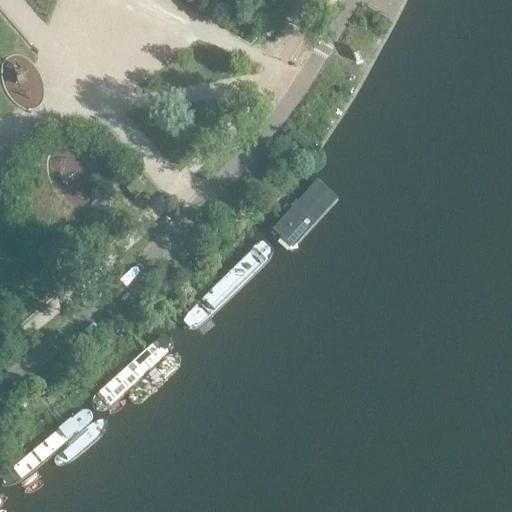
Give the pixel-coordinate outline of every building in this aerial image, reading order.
[(274,234),(295,253),(340,201),(319,183),(274,234)] [(126,193),(134,201),(142,193),(134,185),(126,193)] [(187,332),(190,331),(196,330),(199,329),(203,328),(206,326),(209,324),(212,321),(272,263),(274,260),(275,257),(276,255),(275,250),(274,249),(273,248),(271,246),(266,245),(264,245),(261,247),(258,249),(199,307),(196,310),(193,313),(191,316),(190,320),(189,323),(188,325),(187,329),(187,332)] [(110,413),(111,412),(173,352),(173,350),(174,348),(174,346),(174,344),(174,342),(173,340),(172,338),(170,338),(168,338),(166,338),(164,338),(162,339),(160,340),(159,341),(97,398),(96,400),(95,402),(95,404),(94,406),(94,407),(94,409),(94,411),(95,413),(97,414),(99,415),(100,415),(102,415),(104,415),(106,414),(108,414),(110,413)] [(22,483),(24,481),(94,424),(94,422),(94,421),(95,419),(94,418),(94,416),(93,415),(92,414),(91,413),(90,412),(88,412),(87,412),(85,412),(84,412),(83,413),(66,426),(61,429),(13,467),(10,469),(8,471),(6,473),(5,476),(4,479),(2,482),(2,484),(1,487),(4,488),(6,488),(9,488),(12,487),(15,487),(17,486),(20,484),(22,483)]
